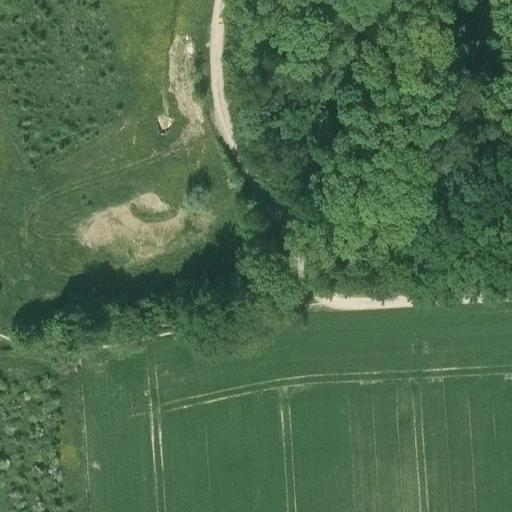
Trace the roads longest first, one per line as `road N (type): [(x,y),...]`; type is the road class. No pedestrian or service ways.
road 1 (track): [(224,0),(228,120),(307,282),(330,301)]
road 2 (track): [(330,301),(511,291)]
